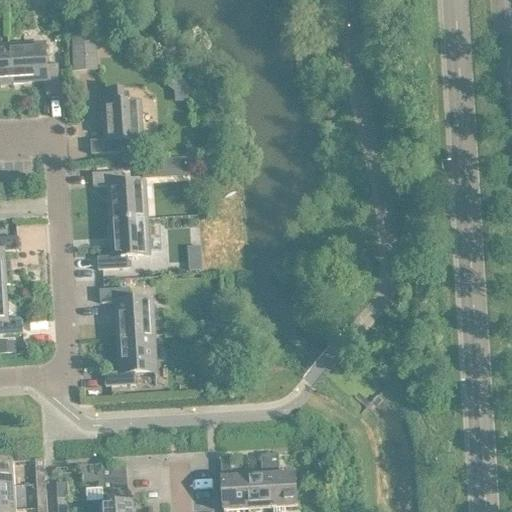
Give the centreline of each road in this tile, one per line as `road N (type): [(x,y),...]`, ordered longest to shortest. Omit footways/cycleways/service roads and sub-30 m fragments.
road 1 (secondary): [(449,0),(482,511)]
road 2 (residential): [(0,378),(48,375),(69,362),(55,151),(30,140),(0,142)]
